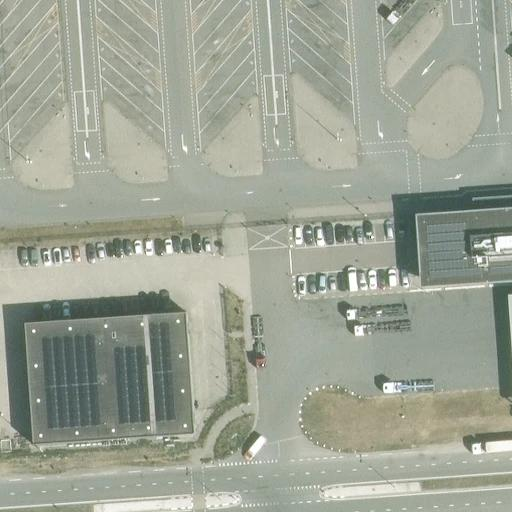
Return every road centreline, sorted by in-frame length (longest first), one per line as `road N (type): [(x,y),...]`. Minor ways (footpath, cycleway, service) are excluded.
road 1 (unclassified): [(278,476),(0,494)]
road 2 (unclassified): [(511,461),(278,476)]
road 3 (unclassified): [(366,511),(511,502)]
